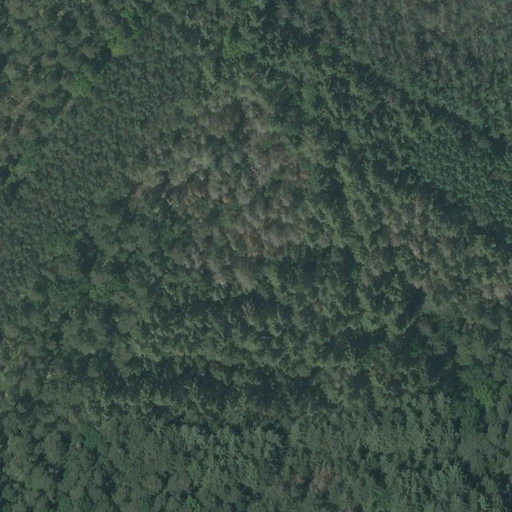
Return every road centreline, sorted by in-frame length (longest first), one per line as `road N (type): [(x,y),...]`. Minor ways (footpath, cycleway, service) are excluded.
road 1 (track): [(238,0),(208,52),(0,313)]
road 2 (track): [(511,132),(265,0)]
